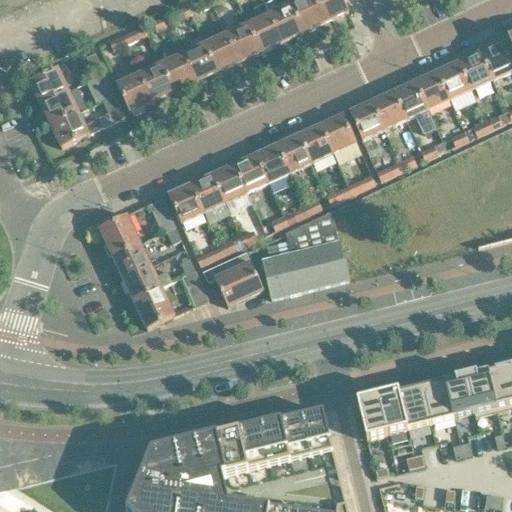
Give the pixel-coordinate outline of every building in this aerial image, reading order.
[(225,4),(223,0),(212,0),(210,1),(213,9),(225,4)] [(305,36),(292,8),(292,9),(287,0),(280,0),(265,7),(283,46),(305,36)] [(327,26),(314,0),(310,0),(292,8),(305,36),(327,26)] [(349,16),(341,0),(314,0),(327,26),(349,16)] [(213,9),(210,1),(196,8),(200,15),(213,9)] [(283,46),(265,7),(255,12),(259,23),(248,28),(261,56),(283,46)] [(182,24),(178,16),(167,21),(170,29),(182,24)] [(170,29),(167,21),(153,28),(156,36),(170,29)] [(261,56),(248,28),(226,38),(239,66),(261,56)] [(148,39),(144,32),(123,41),(127,49),(148,39)] [(239,66),(226,38),(204,48),(217,76),(239,66)] [(112,56),(127,49),(123,41),(109,48),(112,56)] [(511,76),(511,66),(503,46),(480,57),(493,85),(511,76)] [(217,76),(204,48),(182,58),(195,86),(217,76)] [(102,70),(96,57),(87,62),(93,74),(102,70)] [(493,85),(480,57),(459,67),(471,94),(493,85)] [(195,86),(182,58),(161,68),(173,96),(195,86)] [(471,94),(459,67),(437,76),(450,104),(471,94)] [(173,96),(161,68),(139,78),(151,106),(173,96)] [(69,94),(58,71),(30,85),(41,108),(69,94)] [(450,104),(437,76),(415,86),(428,114),(450,104)] [(115,99),(105,77),(87,86),(97,108),(103,105),(115,99)] [(151,106),(139,78),(117,88),(129,116),(151,106)] [(415,86),(393,96),(406,124),(417,119),(425,138),(436,133),(428,114),(415,86)] [(79,116),(69,94),(41,108),(51,129),(79,116)] [(406,124),(393,96),(372,106),(385,134),(406,124)] [(126,121),(115,99),(103,105),(114,127),(126,121)] [(385,134),(372,106),(350,116),(363,144),(385,134)] [(62,152),(104,132),(99,122),(86,129),(79,116),(51,129),(62,152)] [(490,136),(511,126),(507,116),(486,126),(490,136)] [(357,148),(344,119),(320,129),(334,159),(357,148)] [(469,145),(490,136),(486,126),(464,136),(469,145)] [(334,159),(320,129),(299,139),(312,169),(334,159)] [(469,145),(464,136),(463,137),(459,129),(450,133),(454,141),(452,142),(456,151),(469,145)] [(312,169),(299,139),(277,149),(291,178),(312,169)] [(291,178),(277,149),(255,159),(269,188),(291,178)] [(422,156),(425,165),(439,160),(435,150),(422,156)] [(269,188),(255,159),(234,169),(248,198),(269,188)] [(413,160),(399,166),(404,176),(417,169),(413,160)] [(404,176),(399,166),(377,176),(382,186),(404,176)] [(248,198),(234,169),(213,179),(226,208),(248,198)] [(490,169),(416,188),(435,264),(509,246),(490,169)] [(226,208),(213,179),(191,189),(204,218),(226,208)] [(376,189),(372,179),(349,189),(354,199),(376,189)] [(204,218),(191,189),(168,199),(182,228),(204,218)] [(327,200),(331,209),(331,210),(345,203),(340,194),(327,200)] [(177,232),(163,202),(150,208),(163,238),(168,236),(177,232)] [(318,204),(305,210),(310,220),(323,214),(318,204)] [(310,220),(305,210),(293,216),(297,226),(310,220)] [(291,257),(262,264),(269,292),(272,304),(350,284),(332,215),(286,238),(291,257)] [(141,248),(127,219),(100,232),(108,249),(104,250),(109,261),(113,259),(114,261),(141,248)] [(272,226),(276,235),(276,236),(289,230),(284,220),(272,226)] [(368,220),(336,228),(340,247),(372,239),(368,220)] [(183,244),(177,232),(168,236),(173,249),(183,244)] [(241,240),(245,250),(258,244),(254,234),(241,240)] [(372,239),(340,247),(345,266),(377,258),(372,239)] [(232,245),(219,251),(224,260),(237,254),(232,245)] [(152,270),(141,248),(114,261),(124,283),(152,270)] [(224,260),(219,251),(197,262),(201,271),(224,260)] [(264,295),(247,257),(203,276),(209,288),(216,285),(228,311),(264,295)] [(377,258),(345,266),(350,284),(382,276),(377,258)] [(196,275),(191,263),(181,267),(187,279),(187,280),(196,275)] [(157,280),(152,270),(124,283),(134,305),(162,291),(162,292),(173,286),(168,275),(157,280)] [(210,305),(196,275),(187,280),(187,279),(183,281),(196,311),(210,305)] [(176,320),(162,292),(162,291),(134,305),(135,307),(132,308),(137,319),(140,317),(148,334),(159,328),(176,320)] [(489,375),(487,376),(498,417),(511,414),(511,413),(511,375),(511,370),(496,374),(496,376),(490,378),(489,375)] [(487,376),(466,381),(477,422),(498,417),(487,376)] [(466,381),(445,386),(455,423),(462,421),(475,418),(476,421),(476,423),(477,422),(466,381)] [(445,386),(422,392),(431,429),(455,423),(445,386)] [(399,396),(398,396),(408,435),(431,429),(422,392),(400,397),(399,396)] [(398,396),(379,401),(388,439),(408,435),(398,396)] [(379,401),(359,406),(368,445),(388,439),(379,401)] [(304,420),(301,420),(311,460),(334,454),(324,415),(320,416),(304,420)] [(283,425),(280,425),(290,465),(311,460),(301,420),(299,421),(283,425)] [(262,430),(259,431),(269,470),(290,465),(280,425),(278,426),(262,430)] [(241,435),(238,436),(248,476),(269,470),(259,431),(257,431),(241,435)] [(136,496),(129,511),(253,511),(230,509),(223,482),(248,476),(238,436),(236,436),(219,441),(214,442),(197,446),(191,447),(174,451),(169,453),(152,457),(151,459),(150,462),(143,480),(141,484),(136,496)] [(503,439),(495,441),(498,453),(506,451),(503,439)] [(469,447),(461,449),(464,461),(472,459),(469,447)] [(461,449),(453,451),(456,463),(464,461),(461,449)] [(422,459),(415,460),(418,472),(425,470),(422,459)] [(415,460),(407,462),(409,474),(418,472),(415,460)] [(388,471),(376,474),(378,482),(390,479),(388,471)] [(417,489),(415,501),(423,502),(425,490),(417,489)] [(447,493),(446,505),(454,506),(456,494),(447,493)] [(487,498),(485,510),(493,511),(495,499),(487,498)] [(495,499),(493,511),(496,511),(501,511),(503,501),(495,499)]
